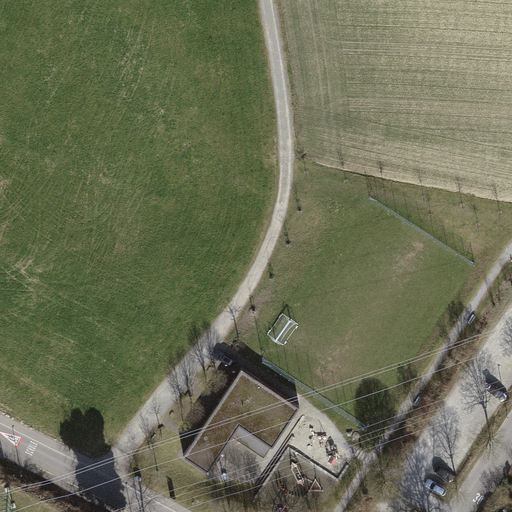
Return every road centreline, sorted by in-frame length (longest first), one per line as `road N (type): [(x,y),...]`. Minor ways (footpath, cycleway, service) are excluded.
road 1 (track): [(265,0),(289,158),(282,227),(245,304),(111,479)]
road 2 (tertiary): [(168,511),(0,427)]
